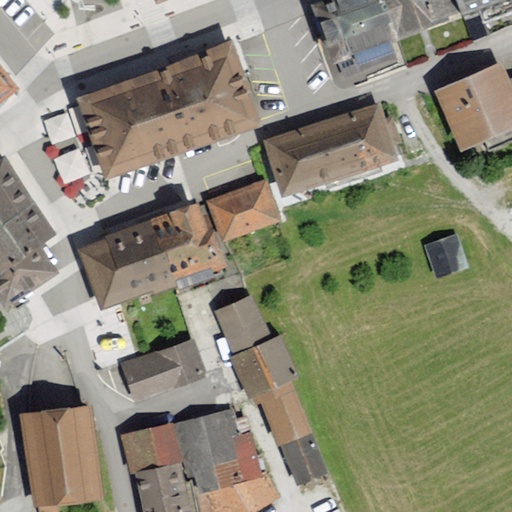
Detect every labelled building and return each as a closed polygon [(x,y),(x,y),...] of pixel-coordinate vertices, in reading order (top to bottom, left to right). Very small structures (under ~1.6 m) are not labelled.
[(384,0),(325,0),(318,3),(338,58),(397,37),(384,0)] [(469,0),(384,0),(397,37),(473,11),(469,0)] [(469,0),(473,11),(504,0),(469,0)] [(224,42),(78,96),(107,174),(253,120),(224,42)] [(511,104),(495,65),(434,91),(461,153),(511,130),(511,104)] [(0,102),(19,89),(0,67),(0,102)] [(269,144),(286,195),(401,158),(385,107),(269,144)] [(5,155),(0,158),(0,301),(6,312),(60,273),(40,246),(52,238),(57,234),(5,155)] [(213,197),(229,239),(281,220),(266,178),(213,197)] [(198,203),(150,220),(162,254),(167,252),(179,287),(179,290),(215,277),(213,272),(228,267),(214,230),(208,231),(199,206),(198,203)] [(150,220),(75,246),(101,312),(179,287),(167,252),(162,254),(150,220)] [(458,235),(426,245),(437,279),(470,268),(458,235)] [(251,296),(215,311),(234,355),(270,340),(251,296)] [(127,362),(141,398),(202,375),(194,337),(127,362)] [(280,337),(229,358),(249,403),(299,381),(280,337)] [(296,391),(261,405),(295,489),(329,475),(296,391)] [(24,415),(35,506),(100,499),(89,408),(24,415)] [(237,408),(175,425),(194,496),(257,479),(237,408)] [(170,428),(126,438),(134,473),(178,462),(170,428)] [(139,475),(146,511),(190,511),(180,467),(139,475)]
